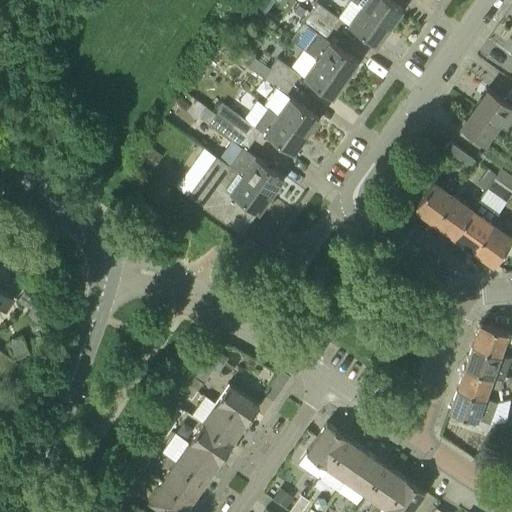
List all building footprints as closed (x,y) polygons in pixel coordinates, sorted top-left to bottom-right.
[(389,26),(359,5),(352,0),(349,0),(338,15),(347,22),(346,23),(376,44),(389,26)] [(390,0),(352,0),(359,5),(389,26),(402,8),(390,0)] [(310,12),(332,28),(339,18),(316,2),(310,12)] [(325,37),(332,28),(310,12),(302,21),(325,37)] [(344,79),(357,61),(325,37),(302,21),(290,40),(315,58),(344,79)] [(258,59),(292,84),(299,74),(277,58),(275,60),(263,51),(258,59)] [(216,62),(207,55),(202,61),(211,68),(216,62)] [(274,85),(285,93),(292,84),(258,59),(254,57),(249,64),(247,66),(250,69),(274,85)] [(332,97),(344,79),(315,58),(302,76),(332,97)] [(318,117),(289,96),(285,93),(274,85),(261,103),(266,107),(276,114),(305,135),(318,117)] [(511,105),(487,88),(473,107),(498,125),(498,124),(508,131),(511,124),(511,105)] [(252,139),(260,130),(292,153),(305,135),(276,114),(266,107),(254,125),(222,103),(215,112),(252,139)] [(484,144),(498,125),(473,107),(460,127),(484,144)] [(252,139),(215,112),(209,120),(208,123),(206,124),(217,132),(221,132),(241,146),(245,149),(252,139)] [(449,141),(441,153),(467,171),(475,159),(449,141)] [(501,166),(509,172),(511,167),(511,161),(487,144),(481,153),(486,156),(501,166)] [(153,168),(162,156),(148,145),(139,157),(153,168)] [(283,176),(245,149),(241,146),(229,164),(270,194),(283,176)] [(270,194),(229,164),(215,155),(186,196),(239,233),(255,210),(257,212),(270,194)] [(494,176),(501,166),(486,156),(480,164),(487,169),(477,183),(486,189),(495,176),(494,176)] [(511,185),(511,174),(509,172),(501,166),(494,176),(495,176),(511,188),(511,185)] [(434,221),(454,193),(433,178),(413,207),(434,221)] [(474,207),(472,206),(454,193),(434,221),(454,236),(474,207)] [(473,250),(493,221),(492,220),(498,212),(478,198),(472,206),(474,207),(454,236),(473,250)] [(511,234),(493,221),(473,250),(493,263),(511,236),(511,234)] [(48,305),(23,289),(17,298),(30,307),(26,314),(37,322),(48,305)] [(500,352),(504,340),(510,342),(511,337),(511,334),(507,333),(507,332),(480,322),(472,344),(505,356),(510,356),(500,352)] [(503,379),(510,356),(505,356),(472,344),(464,366),(499,378),(503,379)] [(205,360),(219,370),(229,357),(215,347),(205,360)] [(178,352),(173,348),(165,360),(171,364),(178,352)] [(17,361),(0,350),(0,349),(0,374),(6,378),(17,361)] [(496,387),(499,378),(464,366),(457,387),(484,396),(488,385),(496,387)] [(188,384),(197,390),(202,382),(194,376),(188,384)] [(215,402),(245,422),(258,403),(228,382),(215,402)] [(191,398),(197,390),(188,384),(183,393),(191,398)] [(484,397),(484,396),(457,387),(448,410),(476,420),(476,417),(488,421),(506,420),(509,398),(495,400),(484,397)] [(231,442),(245,422),(215,402),(202,422),(231,442)] [(162,423),(170,429),(175,421),(167,415),(162,423)] [(218,461),(231,442),(202,422),(188,441),(218,461)] [(325,465),(345,436),(326,422),(306,452),(325,465)] [(164,437),(170,429),(162,423),(156,431),(164,437)] [(345,479),(365,449),(345,436),(325,465),(344,479),(345,479)] [(204,481),(218,461),(188,441),(175,461),(204,481)] [(364,492),(384,463),(365,449),(345,479),(364,492)] [(135,462),(143,467),(149,459),(141,453),(135,462)] [(191,501),(204,481),(175,461),(161,480),(191,501)] [(138,475),(143,467),(135,462),(129,470),(138,475)] [(384,506),(404,477),(384,463),(364,492),(382,505),(384,506)] [(384,506),(382,505),(376,511),(408,511),(424,490),(404,477),(384,506)] [(165,511),(182,511),(191,501),(161,480),(148,500),(165,511)] [(281,487),(273,498),(285,507),(293,496),(281,487)] [(308,498),(304,496),(299,493),(294,501),(303,506),(308,498)] [(294,511),(298,511),(303,506),(294,501),(289,508),(294,511)]
